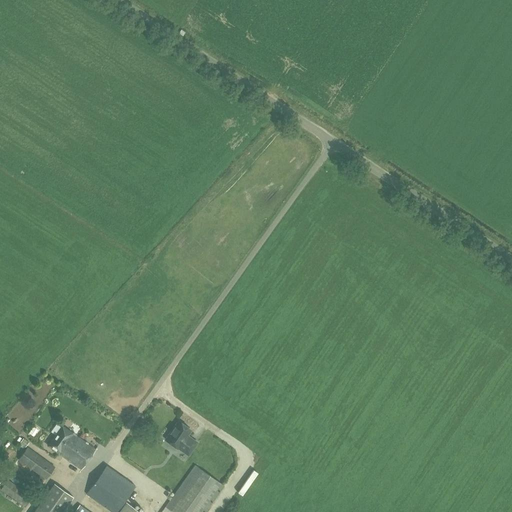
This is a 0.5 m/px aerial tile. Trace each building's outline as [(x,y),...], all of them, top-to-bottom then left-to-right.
[(179,421),(166,439),(178,448),(179,447),(189,454),(197,443),(187,436),(191,430),(188,428),(188,426),(184,423),(182,423),(179,421)] [(65,458),(79,437),(63,425),(48,446),(65,458)] [(96,449),(79,437),(65,458),(81,470),(96,449)] [(26,447),(30,442),(24,438),(20,443),(26,447)] [(47,479),(55,467),(28,447),(18,460),(47,479)] [(256,485),(270,461),(264,458),(250,481),(256,485)] [(112,511),(116,511),(135,486),(107,465),(87,494),(112,511)] [(205,511),(224,486),(195,465),(162,511),(205,511)] [(32,498),(8,481),(1,490),(25,508),(32,498)] [(62,511),(73,497),(55,484),(34,511),(62,511)]
